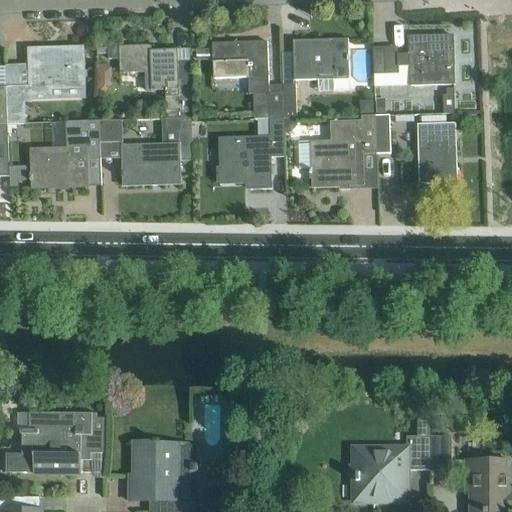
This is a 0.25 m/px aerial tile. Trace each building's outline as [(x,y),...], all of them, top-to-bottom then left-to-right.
[(409,38),(410,56),(398,56),(398,48),(374,49),(375,78),(400,78),(400,70),(410,69),(411,87),(455,86),(453,36),(409,38)] [(293,41),(294,61),(295,82),(334,81),(334,92),(350,92),(348,40),(293,41)] [(283,120),(283,86),(269,86),(268,42),(212,44),(212,49),(212,60),(212,64),(213,63),(214,81),(252,79),(253,96),(254,120),(269,120),(283,120)] [(119,47),(120,67),(121,75),(150,74),(151,91),(179,90),(178,50),(152,51),(151,46),(119,47)] [(29,50),(30,70),(31,97),(52,96),(52,90),(85,89),(83,48),(29,50)] [(212,49),(199,50),(199,60),(212,60),(212,49)] [(283,86),(283,120),(298,119),(297,85),(283,86)] [(6,89),(6,125),(24,125),(23,89),(6,89)] [(455,89),(447,90),(447,115),(455,115),(455,89)] [(180,120),(191,119),(190,91),(179,91),(180,120)] [(376,100),(376,116),(386,116),(385,99),(376,100)] [(372,101),(359,102),(359,116),(373,116),(372,101)] [(376,117),(377,155),(391,155),(390,116),(376,117)] [(330,124),(330,142),(311,143),(311,180),(342,180),(342,188),(364,187),(363,156),(377,155),(376,117),(362,117),(362,123),(330,124)] [(128,148),(123,148),(124,187),(181,185),(180,157),(192,156),(192,145),(191,122),(191,119),(180,120),(162,120),(162,133),(179,132),(179,145),(128,148)] [(298,119),(283,120),(284,133),(290,132),(298,124),(298,119)] [(283,120),(269,120),(270,144),(218,145),(220,184),(249,183),(249,191),(272,189),(271,160),(285,159),(284,133),(283,120)] [(70,189),(89,188),(88,168),(88,162),(101,161),(101,144),(100,122),(85,122),(67,123),(68,149),(31,150),(31,170),(31,190),(61,189),(61,186),(70,186),(70,189)] [(122,122),(100,122),(101,144),(123,143),(122,122)] [(6,125),(0,125),(0,177),(8,178),(6,125)] [(420,185),(438,185),(438,186),(443,186),(443,185),(457,185),(456,164),(452,165),(452,157),(456,157),(456,125),(418,126),(420,185)] [(27,168),(11,169),(11,189),(20,189),(20,182),(27,181),(27,168)] [(107,455),(107,420),(97,420),(98,414),(30,414),(30,431),(20,431),(20,435),(22,435),(22,454),(6,454),(6,474),(81,474),(81,449),(91,449),(91,454),(107,455)] [(355,504),(374,503),(408,503),(408,472),(431,472),(431,438),(406,438),(406,450),(358,450),(359,484),(355,484),(355,504)] [(452,438),(431,438),(431,472),(452,472),(452,438)] [(196,511),(197,500),(196,500),(196,481),(197,481),(197,480),(196,480),(196,448),(199,448),(199,447),(198,446),(198,445),(162,445),(162,442),(156,442),(156,444),(134,444),(134,477),(130,477),(130,500),(128,500),(128,501),(160,502),(160,511),(196,511)] [(511,511),(511,500),(510,500),(510,461),(467,461),(467,479),(471,479),(471,511),(511,511)] [(229,511),(229,491),(228,491),(227,502),(205,501),(205,511),(229,511)] [(0,497),(0,511),(42,511),(22,511),(22,498),(2,498),(0,497)]
